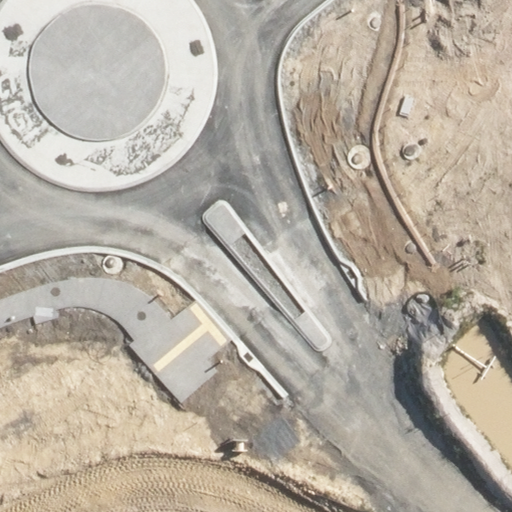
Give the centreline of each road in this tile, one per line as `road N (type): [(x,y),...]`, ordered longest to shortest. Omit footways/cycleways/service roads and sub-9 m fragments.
road 1 (residential): [(241,122),(262,185),(343,317),(377,409),(275,343),(188,244),(112,214)]
road 2 (residential): [(241,122),(221,158),(190,187),(112,214)]
road 3 (unknown): [(377,409),(461,511)]
